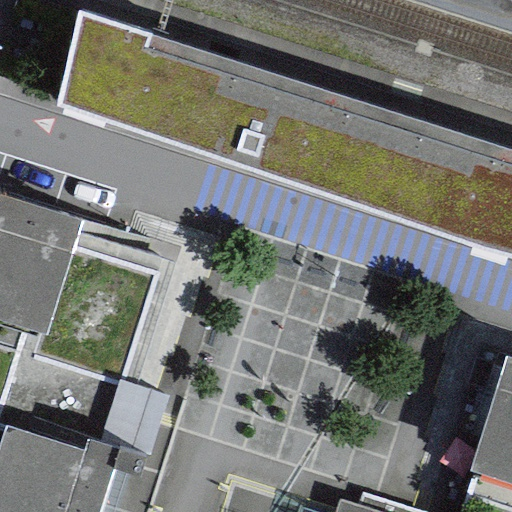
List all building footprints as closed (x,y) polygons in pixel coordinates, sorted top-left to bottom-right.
[(511,0),(419,0),(511,29),(511,0)] [(511,236),(139,114),(165,32),(83,7),(58,99),(486,244),(511,251),(511,236)] [(139,114),(511,236),(511,130),(434,106),(433,114),(167,27),(165,32),(139,114)] [(0,311),(46,326),(77,228),(82,211),(0,184),(0,311)] [(0,424),(1,422),(115,459),(175,260),(77,228),(46,326),(0,311),(0,424)] [(511,473),(511,350),(505,348),(470,460),(511,473)] [(1,422),(0,424),(0,511),(97,511),(115,459),(1,422)]
